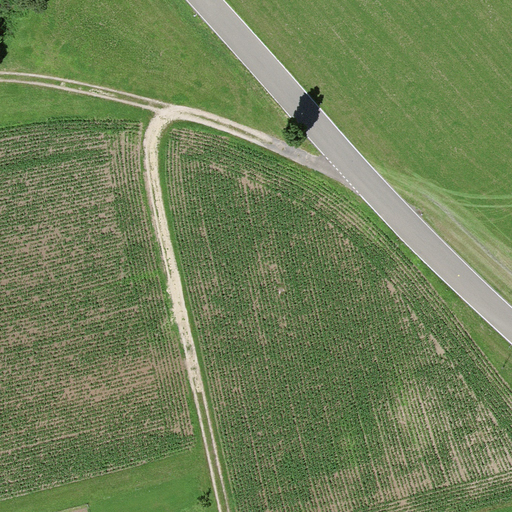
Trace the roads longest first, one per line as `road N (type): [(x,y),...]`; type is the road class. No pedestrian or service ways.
road 1 (tertiary): [(208,0),(424,243),(511,321)]
road 2 (track): [(170,113),(150,148),(154,185),(226,511)]
road 3 (track): [(0,78),(226,126),(325,169),(355,170)]
